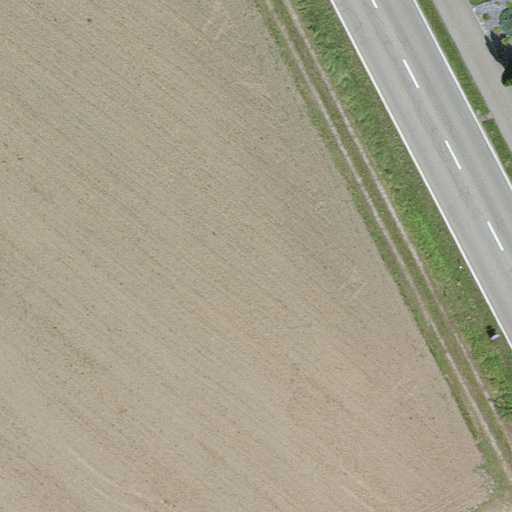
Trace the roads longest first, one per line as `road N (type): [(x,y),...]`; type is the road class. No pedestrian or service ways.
road 1 (primary): [(373,0),(511,269)]
road 2 (track): [(451,0),(511,118)]
